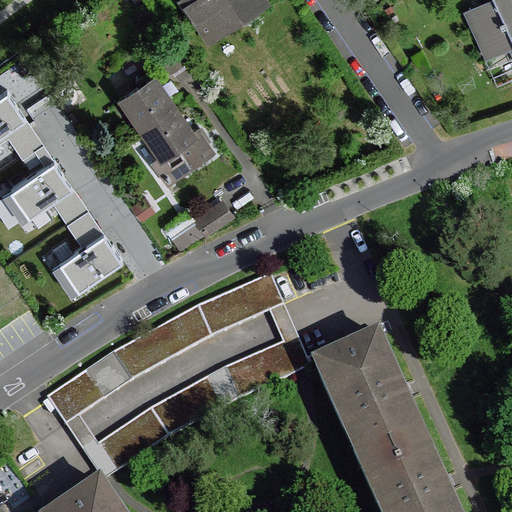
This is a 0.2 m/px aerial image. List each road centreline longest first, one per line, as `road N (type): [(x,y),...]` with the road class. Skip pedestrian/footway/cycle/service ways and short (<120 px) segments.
road 1 (residential): [(0,396),(105,329),(120,306),(191,267),(215,268),(444,167)]
road 2 (residential): [(444,167),(332,0)]
